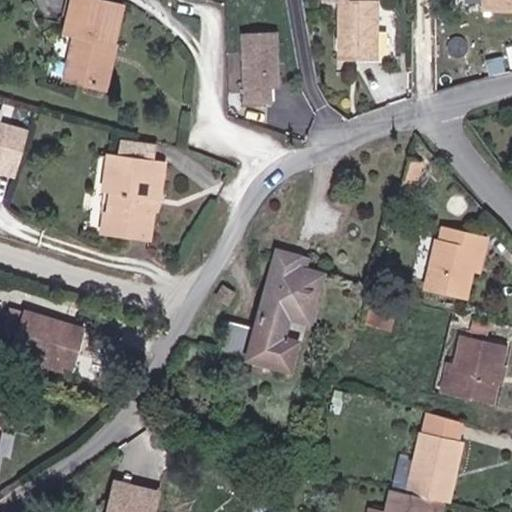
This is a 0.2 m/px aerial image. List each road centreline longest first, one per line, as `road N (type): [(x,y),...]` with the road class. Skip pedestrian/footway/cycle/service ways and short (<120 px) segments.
road 1 (residential): [(427,108),(270,174),(191,304)]
road 2 (residential): [(191,304),(122,421),(51,482),(1,511)]
road 3 (residential): [(191,304),(0,244)]
road 4 (residential): [(511,211),(427,108)]
